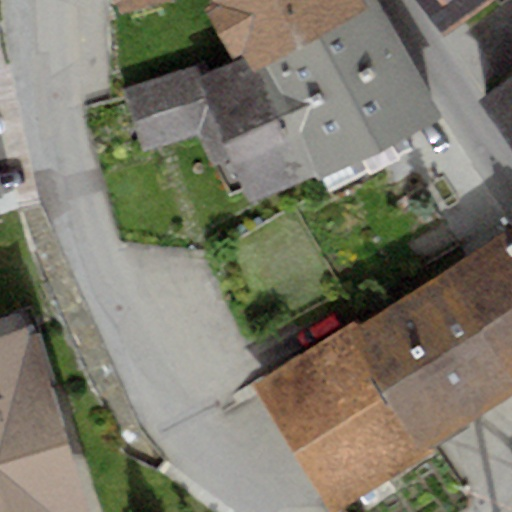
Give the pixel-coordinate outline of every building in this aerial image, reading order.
[(113,0),(118,15),(168,0),(210,0),(212,3),(202,8),(231,55),(241,51),(244,56),(259,50),(352,0),(113,0)] [(318,178),(438,116),(377,0),(352,0),(259,50),(315,172),(318,178)] [(436,0),(450,20),(481,0),(436,0)] [(315,172),(259,50),(244,56),(195,77),(191,67),(120,90),(141,150),(198,134),(227,195),(239,188),(247,206),(315,172)] [(511,77),(488,95),(511,126),(511,77)] [(511,225),(440,273),(511,385),(511,225)] [(511,385),(440,273),(347,332),(421,450),(511,391),(511,385)] [(0,511),(89,511),(32,324),(0,334),(0,511)] [(345,327),(252,385),(331,511),(333,511),(425,455),(421,450),(347,332),(345,327)]
